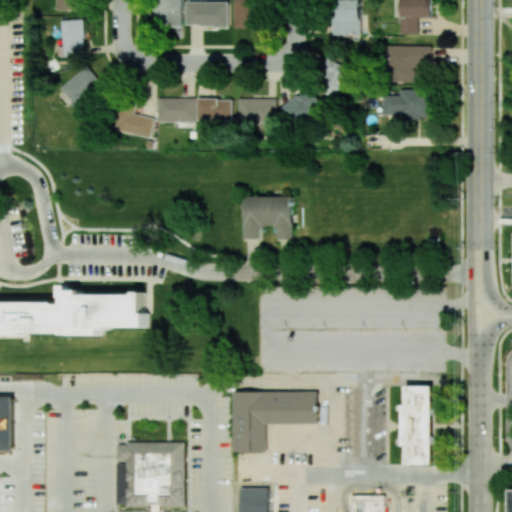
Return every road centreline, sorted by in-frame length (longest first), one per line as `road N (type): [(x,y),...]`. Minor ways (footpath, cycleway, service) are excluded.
road 1 (secondary): [(479,270),(480,0)]
road 2 (residential): [(123,48),(142,64),(281,64),(297,49)]
road 3 (secondary): [(480,358),(479,511)]
